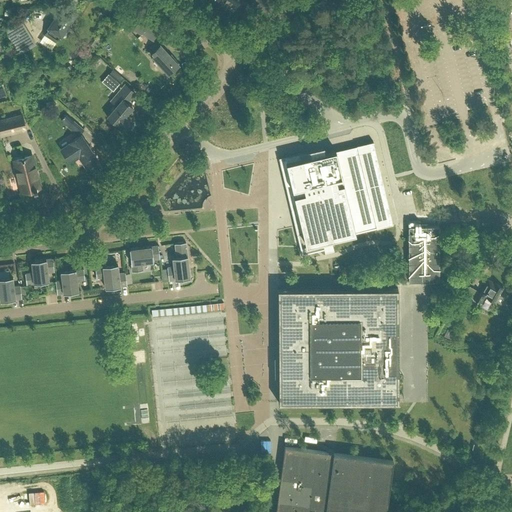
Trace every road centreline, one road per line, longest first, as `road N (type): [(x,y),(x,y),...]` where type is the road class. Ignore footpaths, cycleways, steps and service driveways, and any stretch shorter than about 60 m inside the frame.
road 1 (unclassified): [(0,244),(73,233),(93,220),(238,57)]
road 2 (residential): [(0,313),(214,288)]
